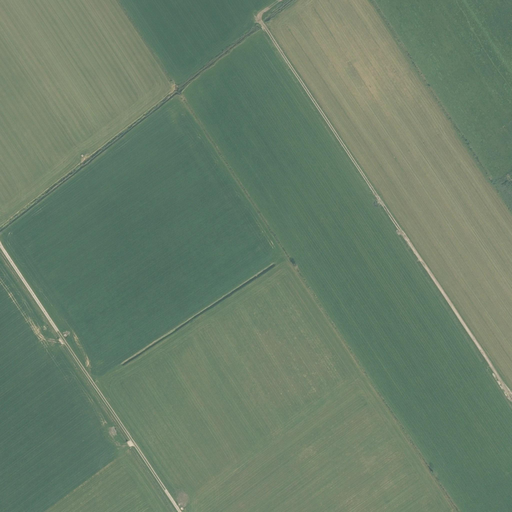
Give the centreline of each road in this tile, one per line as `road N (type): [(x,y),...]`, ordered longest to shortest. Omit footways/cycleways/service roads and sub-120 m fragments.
road 1 (track): [(511,399),(260,21),(277,0)]
road 2 (track): [(179,511),(0,246)]
